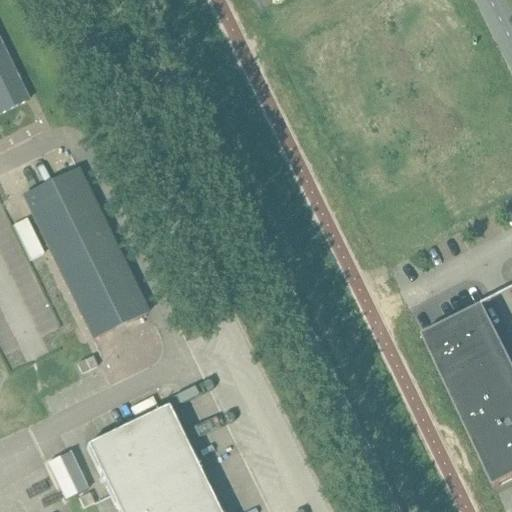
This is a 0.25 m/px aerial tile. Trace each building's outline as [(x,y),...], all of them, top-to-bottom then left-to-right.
[(0,115),(27,102),(0,46),(0,115)] [(147,315),(77,172),(23,198),(93,342),(147,315)] [(13,227),(30,262),(43,256),(26,221),(13,227)] [(421,338),(493,490),(511,480),(511,367),(482,308),(421,338)] [(81,376),(97,368),(92,358),(77,366),(81,376)] [(150,399),(129,410),(133,419),(155,408),(150,399)] [(216,511),(167,410),(86,449),(116,511),(216,511)] [(65,502),(87,492),(69,455),(47,466),(65,502)] [(89,495),(78,500),(83,510),(94,505),(89,495)]
